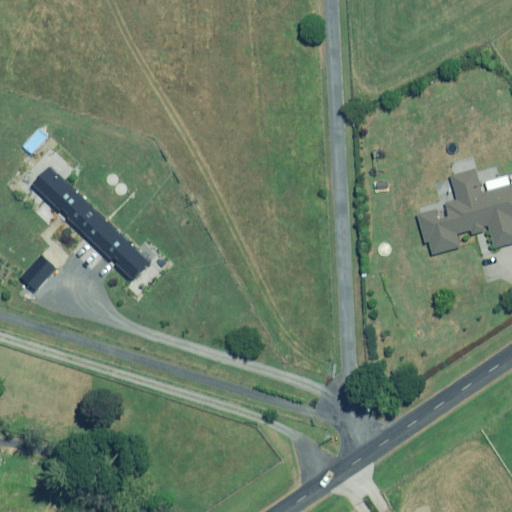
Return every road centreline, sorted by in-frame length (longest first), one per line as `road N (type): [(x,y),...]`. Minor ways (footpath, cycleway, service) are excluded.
road 1 (residential): [(354,463),(331,0)]
road 2 (unclassified): [(511,356),(354,463)]
